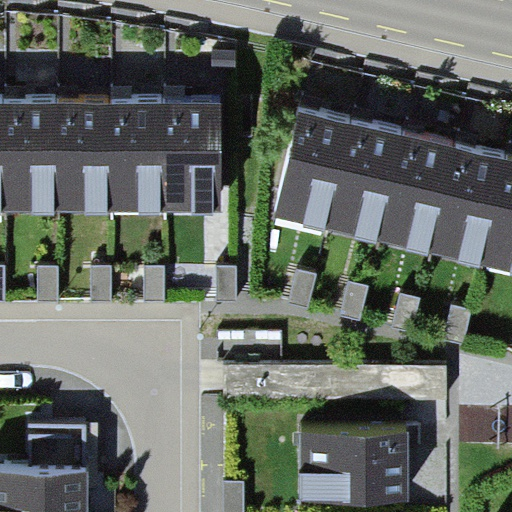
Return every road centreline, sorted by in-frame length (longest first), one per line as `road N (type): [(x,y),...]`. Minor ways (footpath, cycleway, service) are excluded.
road 1 (residential): [(0,340),(155,337),(158,511)]
road 2 (tertiary): [(511,29),(380,0)]
